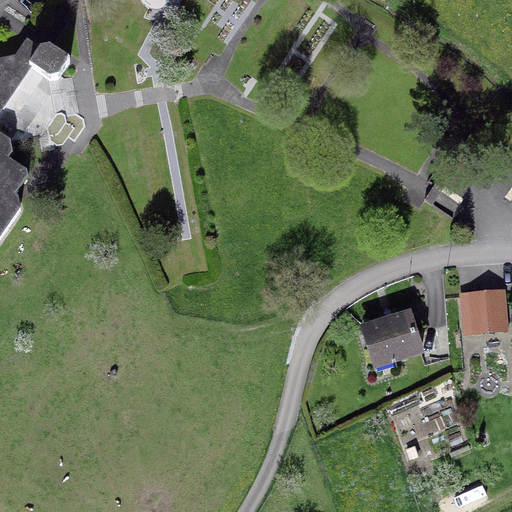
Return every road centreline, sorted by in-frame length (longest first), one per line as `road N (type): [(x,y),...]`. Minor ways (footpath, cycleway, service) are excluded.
road 1 (residential): [(290,400),(321,316),(353,286),(431,257),(511,251)]
road 2 (unclassified): [(244,511),(290,400)]
